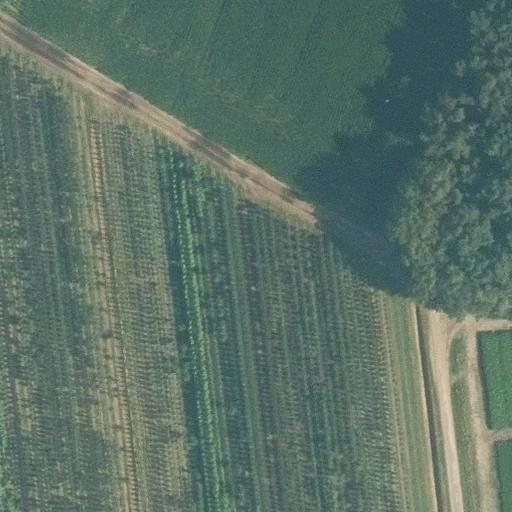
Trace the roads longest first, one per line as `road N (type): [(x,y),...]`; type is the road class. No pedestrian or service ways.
road 1 (track): [(511,297),(481,301),(432,281),(0,25)]
road 2 (unclassified): [(457,511),(432,281)]
